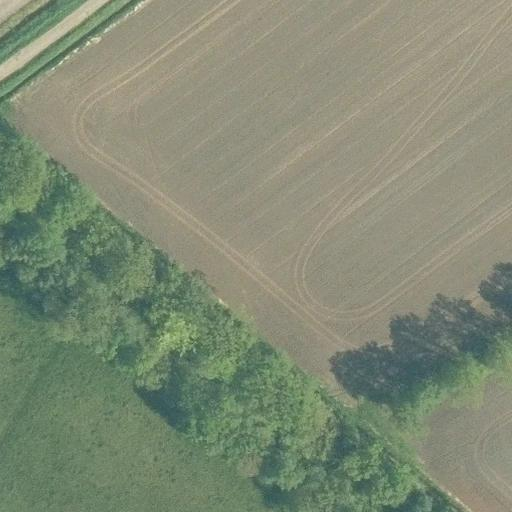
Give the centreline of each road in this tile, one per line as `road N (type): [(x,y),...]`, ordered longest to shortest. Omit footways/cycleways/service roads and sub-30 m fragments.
road 1 (track): [(392,511),(0,182)]
road 2 (track): [(0,72),(98,0)]
